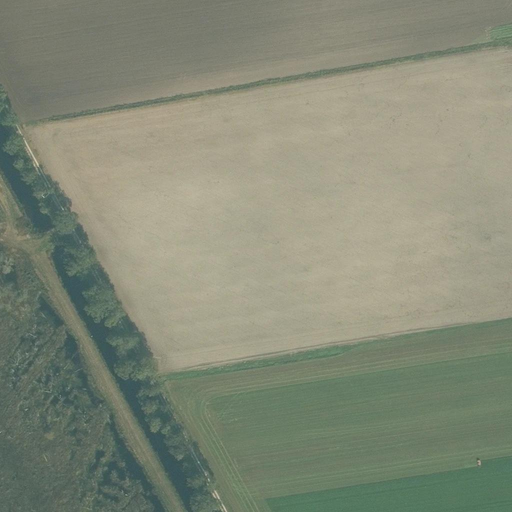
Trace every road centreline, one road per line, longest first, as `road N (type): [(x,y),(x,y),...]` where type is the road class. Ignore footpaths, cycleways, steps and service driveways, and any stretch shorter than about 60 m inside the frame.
road 1 (track): [(224,511),(0,97)]
road 2 (track): [(0,199),(15,242),(42,263),(177,511)]
